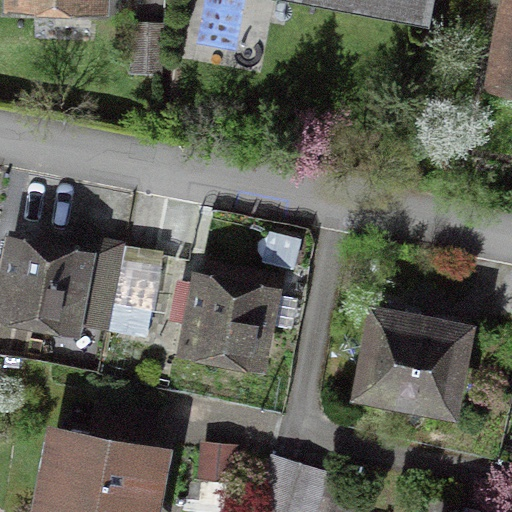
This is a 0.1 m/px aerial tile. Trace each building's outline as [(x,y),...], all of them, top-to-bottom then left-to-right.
[(307,0),(423,22),(426,0),(307,0)] [(511,0),(509,0),(494,81),(511,85),(511,0)] [(157,75),(159,26),(130,25),(128,74),(157,75)] [(0,311),(69,326),(82,261),(8,246),(0,292),(0,311)] [(183,347),(256,361),(268,296),(195,282),(183,347)] [(444,408),(459,333),(374,317),(360,392),(444,408)] [(29,363),(93,374),(97,354),(32,342),(29,363)] [(98,442),(99,436),(68,431),(65,447),(63,447),(50,511),(132,511),(142,463),(148,465),(151,453),(98,442)] [(311,470),(296,466),(287,463),(269,457),(251,511),(312,511),(324,474),(311,470)]
